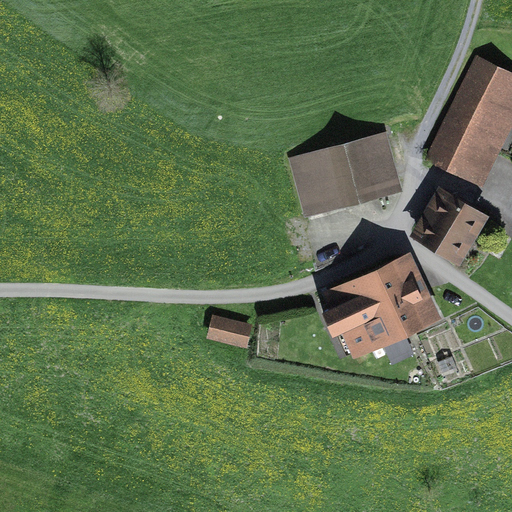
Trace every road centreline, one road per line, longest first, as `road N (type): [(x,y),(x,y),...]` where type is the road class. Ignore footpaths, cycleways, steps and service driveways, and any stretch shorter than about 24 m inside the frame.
road 1 (unclassified): [(477,0),(463,59),(422,137),(404,244),(288,286),(184,298),(0,289)]
road 2 (track): [(404,244),(511,325)]
